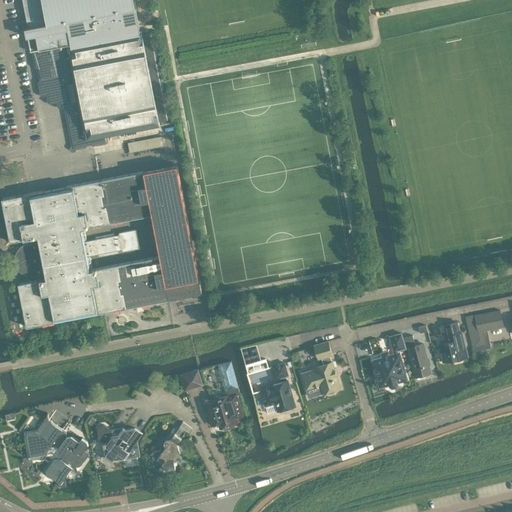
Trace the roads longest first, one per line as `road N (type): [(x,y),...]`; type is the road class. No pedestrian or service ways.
road 1 (secondary): [(224,488),(376,439)]
road 2 (secondary): [(376,439),(511,391)]
